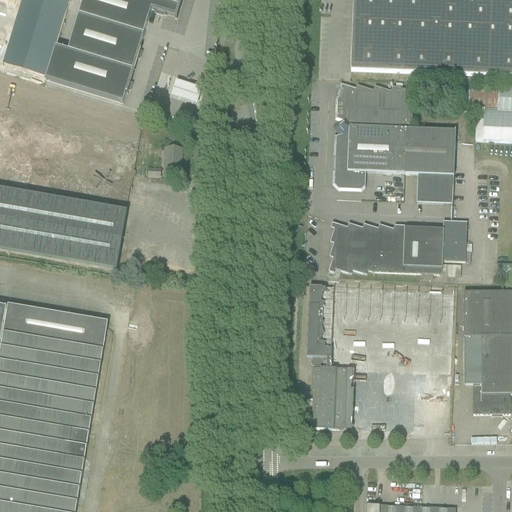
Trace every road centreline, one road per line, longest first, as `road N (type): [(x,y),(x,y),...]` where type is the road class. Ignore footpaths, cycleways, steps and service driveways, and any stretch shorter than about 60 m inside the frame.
road 1 (secondary): [(254,466),(259,119)]
road 2 (unclassified): [(501,463),(254,466)]
road 3 (secondary): [(245,0),(244,60),(259,119)]
road 4 (secondary): [(259,119),(278,0)]
